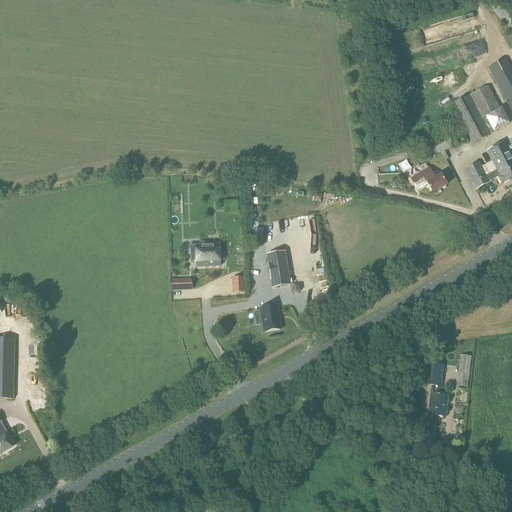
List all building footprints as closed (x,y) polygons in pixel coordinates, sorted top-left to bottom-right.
[(510,38),(511,36),(511,3),(510,0),(494,0),(489,3),(510,38)] [(474,12),(431,23),(434,38),(466,30),(464,24),(477,21),(474,12)] [(488,68),(511,114),(511,69),(507,59),(488,68)] [(493,134),(509,125),(501,109),(500,110),(488,86),(469,96),(448,107),(469,147),(491,136),(490,135),(493,134)] [(453,147),(447,136),(432,144),(431,139),(414,144),(415,149),(423,147),(425,148),(429,146),(435,157),(453,147)] [(501,185),(503,184),(504,184),(511,180),(511,156),(505,143),(487,153),(497,171),(493,173),(496,179),(497,178),(501,185)] [(475,191),(490,184),(479,163),(464,170),(475,191)] [(441,175),(434,179),(428,169),(411,179),(418,191),(427,185),(433,195),(447,186),(441,175)] [(164,185),(178,185),(179,177),(164,176),(164,185)] [(397,188),(398,182),(391,180),(390,187),(397,188)] [(175,195),(177,244),(189,244),(187,195),(175,195)] [(301,222),(249,221),(249,229),(272,230),(272,229),(343,230),(344,207),(304,206),(304,213),(301,213),(301,222)] [(190,245),(191,262),(196,262),(197,268),(208,268),(208,243),(200,243),(200,245),(190,245)] [(208,243),(208,268),(220,267),(220,259),(224,259),(224,253),(220,253),(219,245),(215,245),(215,243),(208,243)] [(290,285),(285,253),(267,256),(272,288),(290,285)] [(259,270),(243,271),(245,302),(261,301),(259,270)] [(185,281),(171,281),(172,291),(185,291),(185,281)] [(190,305),(188,312),(197,315),(199,309),(190,305)] [(260,316),(252,317),(254,331),(261,330),(262,338),(279,337),(278,326),(276,327),(275,322),(277,322),(276,312),(259,314),(260,316)] [(0,399),(13,400),(15,339),(0,338),(0,399)] [(444,362),(453,363),(455,354),(445,352),(444,362)] [(467,388),(471,358),(460,356),(457,387),(467,388)] [(427,364),(425,386),(441,389),(443,366),(427,364)] [(431,395),(429,416),(445,418),(447,397),(431,395)] [(0,454),(14,447),(7,435),(7,436),(1,424),(2,423),(0,419),(0,454)]
